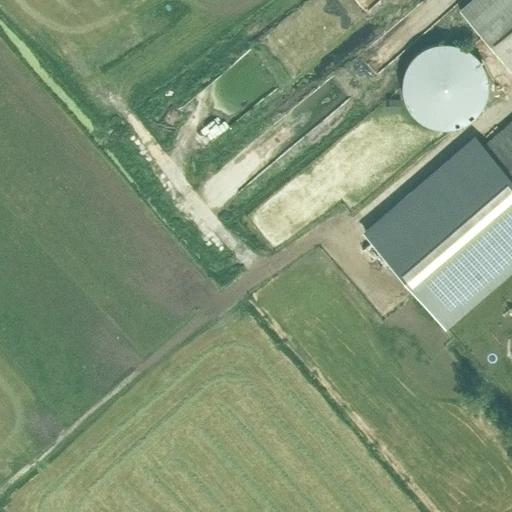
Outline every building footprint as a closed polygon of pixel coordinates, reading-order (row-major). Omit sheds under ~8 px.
[(511,0),(464,0),(511,61),(511,60),(511,19),(504,9),(511,3),(511,0)] [(356,32),(369,12),(358,5),(345,25),(356,32)] [(300,16),(325,48),(336,39),(311,7),(300,16)] [(436,44),(430,45),(420,50),(414,55),(409,60),(405,67),(403,72),(401,81),(401,87),(403,99),(405,105),(408,110),(412,115),(416,119),(426,126),(434,129),(443,130),(448,130),(459,127),(468,123),(475,117),(481,110),(486,100),(488,90),(488,85),(486,76),(485,71),(481,63),(476,57),(468,50),(461,46),(450,43),(443,43),(436,44)] [(318,94),(331,119),(353,108),(346,94),(388,73),(379,56),(355,68),(358,74),(318,94)] [(511,120),(483,146),(477,138),(366,234),(443,324),(511,265),(511,120)]
